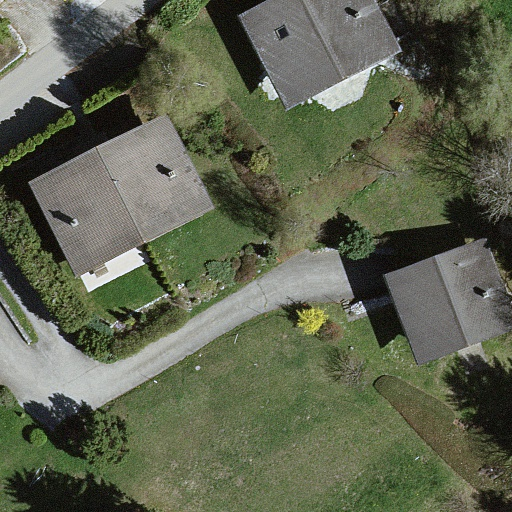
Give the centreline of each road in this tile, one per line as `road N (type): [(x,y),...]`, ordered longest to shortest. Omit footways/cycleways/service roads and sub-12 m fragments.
road 1 (unknown): [(0,266),(79,377),(95,379)]
road 2 (residential): [(0,84),(101,0)]
